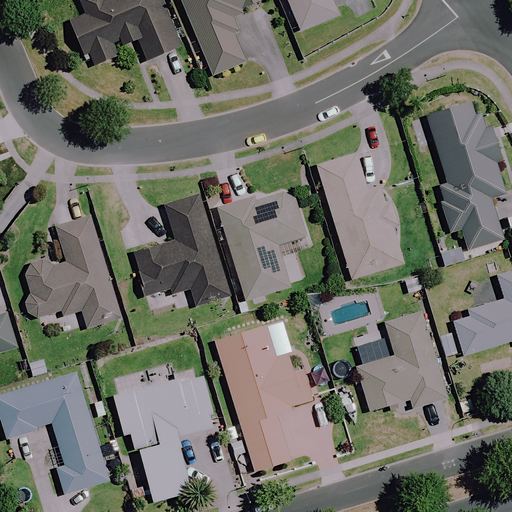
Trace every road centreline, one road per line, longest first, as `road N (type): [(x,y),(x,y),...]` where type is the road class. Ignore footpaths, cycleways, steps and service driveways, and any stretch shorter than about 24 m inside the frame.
road 1 (residential): [(479,1),(310,108),(149,146),(69,145),(38,128),(0,48)]
road 2 (tertiary): [(291,511),(511,446)]
